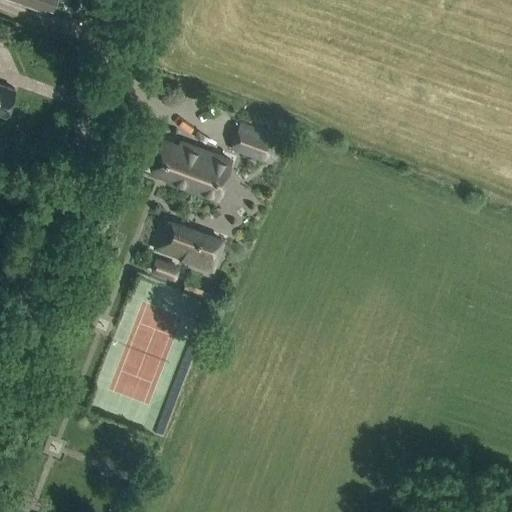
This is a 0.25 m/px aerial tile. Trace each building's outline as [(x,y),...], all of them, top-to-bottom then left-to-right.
[(50,9),(52,0),(14,0),(42,10),(43,7),(50,9)] [(0,113),(5,115),(14,89),(0,83),(0,113)] [(240,123),(231,148),(264,160),(273,135),(240,123)] [(157,138),(147,169),(156,172),(174,178),(172,184),(215,199),(229,159),(186,144),(185,148),(167,141),(157,138)] [(164,221),(154,248),(192,262),(202,235),(164,221)] [(155,259),(151,269),(172,277),(176,266),(155,259)]
